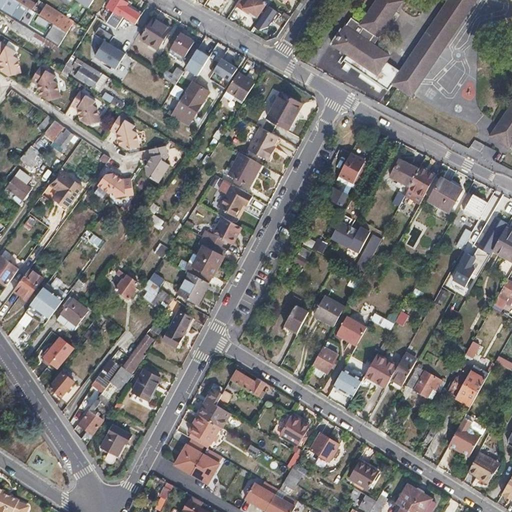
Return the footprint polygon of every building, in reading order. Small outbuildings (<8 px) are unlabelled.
[(0,0),(0,8),(8,12),(14,3),(17,4),(19,2),(15,0),(0,0)] [(136,25),(144,12),(137,8),(135,10),(128,5),(129,3),(124,0),(112,0),(108,7),(124,17),(136,25)] [(262,0),(240,0),(238,4),(258,17),(263,10),(266,12),(270,5),(267,3),(262,0)] [(344,29),(335,44),(334,45),(350,55),(346,61),(361,70),(389,89),(393,83),(412,96),(441,53),(458,28),(476,2),(477,0),(449,0),(416,49),(401,70),(387,61),(391,55),(375,44),(404,0),(403,0),(377,0),(362,23),(353,17),(344,29)] [(266,12),(256,26),(261,30),(271,27),(280,13),(270,6),(266,12)] [(75,22),(68,17),(65,21),(47,9),(42,16),(62,29),(68,33),(75,22)] [(156,18),(142,39),(158,49),(172,27),(156,18)] [(23,25),(18,22),(14,28),(32,39),(36,33),(23,25)] [(332,42),(335,44),(344,29),(342,27),(332,42)] [(62,29),(53,43),(59,47),(68,33),(62,29)] [(116,72),(126,55),(110,45),(114,38),(100,29),(95,37),(105,43),(94,59),(116,72)] [(182,33),(172,48),(185,57),(195,41),(182,33)] [(1,39),(0,41),(0,62),(1,68),(9,72),(22,70),(19,57),(15,54),(17,50),(1,39)] [(199,48),(187,67),(199,75),(211,56),(199,48)] [(223,59),(215,71),(231,81),(239,69),(223,59)] [(102,74),(82,61),(79,65),(82,67),(77,76),(94,87),(102,74)] [(68,63),(62,72),(69,76),(74,68),(68,63)] [(39,66),(32,78),(38,83),(41,94),(50,100),(62,97),(59,83),(54,80),(56,76),(39,66)] [(169,80),(176,85),(184,72),(177,67),(169,80)] [(256,84),(239,73),(228,90),(245,101),(256,84)] [(194,82),(172,116),(188,126),(209,92),(194,82)] [(176,85),(171,93),(179,99),(184,90),(176,85)] [(80,89),(72,102),(79,107),(81,119),(89,124),(101,121),(98,107),(94,104),(96,100),(80,89)] [(228,90),(225,95),(242,106),(245,101),(228,90)] [(106,93),(103,97),(111,102),(114,97),(106,93)] [(282,93),(268,117),(288,129),(302,104),(282,93)] [(511,105),(499,125),(491,136),(509,148),(511,144),(511,105)] [(118,115),(110,127),(116,131),(118,143),(126,148),(139,147),(136,131),(132,129),(134,125),(118,115)] [(79,138),(56,120),(33,146),(40,153),(51,140),(58,146),(57,147),(62,151),(70,140),(74,143),(79,138)] [(280,137),(262,127),(251,150),(271,161),(276,152),(273,150),(276,146),(280,137)] [(377,154),(384,142),(379,139),(372,151),(377,154)] [(166,145),(150,149),(151,156),(144,165),(147,175),(159,182),(170,164),(165,161),(168,155),(166,145)] [(40,153),(33,146),(21,159),(33,169),(44,156),(40,153)] [(112,158),(104,153),(100,159),(108,164),(112,158)] [(261,165),(242,153),(227,179),(238,185),(240,181),(249,186),(261,165)] [(351,153),(339,175),(354,183),(366,161),(351,153)] [(410,187),(420,169),(401,159),(392,177),(410,187)] [(354,183),(360,186),(372,164),(366,161),(354,183)] [(410,187),(409,189),(424,197),(437,175),(421,166),(420,169),(410,187)] [(59,191),(54,198),(68,208),(82,187),(60,171),(51,184),(59,191)] [(117,200),(135,195),(130,180),(124,182),(113,175),(103,178),(96,188),(110,196),(115,194),(117,200)] [(215,187),(221,178),(216,175),(210,184),(215,187)] [(354,183),(339,175),(337,179),(342,182),(339,189),(348,194),(352,187),(358,190),(360,186),(354,183)] [(14,177),(6,188),(24,201),(33,189),(14,177)] [(439,177),(425,203),(447,215),(461,190),(439,177)] [(247,207),(253,196),(225,180),(219,189),(227,194),(219,209),(235,218),(242,204),(247,207)] [(332,189),(327,198),(342,206),(348,194),(339,189),(333,187),(332,189)] [(405,196),(421,204),(424,197),(409,189),(407,192),(405,196)] [(396,203),(401,205),(405,196),(407,192),(402,190),(396,203)] [(480,219),(488,205),(480,201),(482,199),(474,195),(466,211),(480,219)] [(51,203),(42,196),(36,205),(45,212),(51,203)] [(104,217),(99,223),(107,229),(112,222),(104,217)] [(240,228),(224,218),(216,235),(223,239),(232,244),(240,228)] [(477,277),(507,225),(495,218),(472,257),(476,259),(472,268),(475,270),(472,275),(477,277)] [(25,225),(30,230),(36,225),(32,219),(25,225)] [(342,222),(333,238),(362,254),(374,233),(363,226),(360,232),(342,222)] [(511,231),(505,228),(491,253),(511,264),(511,231)] [(471,233),(464,229),(455,245),(462,249),(471,233)] [(94,234),(90,242),(101,247),(105,240),(94,234)] [(216,235),(212,242),(219,246),(223,239),(216,235)] [(358,266),(368,271),(384,240),(375,235),(358,266)] [(307,237),(304,243),(313,248),(316,242),(307,237)] [(189,264),(186,270),(191,272),(202,278),(205,272),(213,277),(218,267),(223,258),(215,254),(219,246),(212,242),(203,238),(199,245),(205,248),(200,257),(195,266),(189,264)] [(227,251),(219,246),(215,254),(223,258),(227,251)] [(154,253),(164,258),(167,253),(158,247),(154,253)] [(0,257),(0,279),(8,286),(21,269),(2,255),(0,257)] [(452,280),(464,288),(475,270),(471,268),(476,259),(469,255),(464,264),(462,263),(452,280)] [(31,268),(15,290),(28,301),(44,278),(31,268)] [(123,279),(116,289),(130,299),(137,290),(135,289),(139,283),(120,269),(117,273),(123,279)] [(202,278),(191,272),(179,294),(198,304),(210,283),(202,278)] [(210,283),(213,277),(205,272),(202,278),(210,283)] [(150,279),(161,287),(165,280),(154,273),(150,279)] [(80,278),(73,288),(79,292),(86,283),(80,278)] [(353,278),(349,286),(357,289),(361,282),(353,278)] [(511,281),(509,279),(495,303),(504,307),(507,302),(502,299),(504,295),(511,299),(511,281)] [(46,285),(31,307),(48,320),(64,299),(46,285)] [(440,288),(432,303),(440,307),(448,292),(440,288)] [(163,289),(152,303),(159,308),(169,293),(163,289)] [(169,293),(159,308),(164,312),(175,298),(169,293)] [(63,314),(58,320),(72,331),(76,325),(77,326),(88,310),(70,296),(63,305),(66,308),(62,313),(63,314)] [(336,325),(346,307),(327,297),(317,315),(336,325)] [(296,305),(285,325),(298,332),(309,312),(296,305)] [(179,311),(164,340),(178,348),(193,319),(179,311)] [(392,331),(395,324),(376,314),(373,321),(392,331)] [(340,333),(359,344),(367,328),(348,318),(340,333)] [(338,336),(357,347),(359,344),(340,333),(338,336)] [(123,365),(130,371),(154,338),(148,334),(123,365)] [(75,349),(61,338),(45,357),(60,368),(75,349)] [(328,340),(324,347),(338,355),(336,360),(338,362),(345,349),(328,340)] [(474,340),(469,349),(466,355),(473,359),(481,344),(474,340)] [(324,347),(313,365),(315,366),(311,372),(321,378),(325,371),(328,373),(331,368),(336,360),(338,355),(324,347)] [(392,378),(404,384),(405,383),(413,369),(418,360),(406,353),(399,366),(392,378)] [(366,375),(387,387),(392,378),(399,366),(377,355),(366,375)] [(500,356),(495,366),(504,371),(510,361),(500,356)] [(101,383),(106,387),(122,367),(113,359),(97,380),(101,383)] [(470,374),(458,396),(473,404),(493,368),(477,359),(471,370),(461,364),(459,368),(463,371),(470,374)] [(106,387),(99,397),(106,403),(119,386),(121,387),(126,380),(128,381),(134,374),(130,371),(123,365),(122,367),(106,387)] [(246,371),(239,367),(232,379),(235,381),(245,387),(263,398),(266,392),(264,390),(267,384),(257,378),(256,380),(245,373),(246,371)] [(413,369),(405,383),(429,397),(434,388),(440,391),(445,382),(419,367),(417,371),(413,369)] [(345,369),(334,387),(353,398),(363,380),(345,369)] [(146,370),(135,391),(151,400),(158,386),(160,387),(163,379),(146,370)] [(456,372),(447,388),(450,390),(449,391),(458,396),(470,374),(463,371),(461,375),(456,372)] [(52,388),(70,402),(80,389),(73,384),(75,381),(64,373),(52,388)] [(245,387),(235,381),(231,387),(241,393),(245,387)] [(199,414),(202,415),(221,427),(224,428),(233,413),(218,405),(223,396),(212,390),(199,414)] [(79,424),(74,430),(81,438),(87,431),(92,434),(104,419),(95,411),(99,404),(96,402),(91,408),(79,424)] [(72,419),(79,424),(91,408),(86,404),(79,414),(77,413),(72,419)] [(202,415),(190,437),(192,438),(205,446),(209,448),(221,427),(202,415)] [(303,423),(293,417),(292,418),(281,436),(299,446),(310,430),(302,425),(303,423)] [(465,419),(447,449),(467,461),(478,441),(473,438),(472,434),(468,432),(473,423),(465,419)] [(114,425),(102,446),(118,455),(125,442),(127,443),(132,435),(114,425)] [(423,444),(428,448),(438,430),(433,427),(423,444)] [(322,434),(313,450),(330,461),(340,445),(322,434)] [(209,483),(223,457),(210,449),(207,456),(201,452),(205,446),(192,438),(176,464),(209,483)] [(257,448),(247,442),(243,449),(253,455),(257,448)] [(480,452),(470,471),(489,483),(498,467),(489,462),(491,458),(480,452)] [(489,462),(498,467),(500,464),(491,458),(489,462)] [(360,462),(351,478),(370,489),(379,473),(360,462)] [(293,469),(285,482),(296,488),(303,475),(293,469)] [(511,478),(503,494),(511,500),(511,478)] [(389,482),(382,494),(386,497),(393,485),(389,482)] [(174,487),(166,483),(164,488),(172,492),(174,487)] [(255,483),(246,498),(269,511),(292,511),(299,501),(286,493),(283,499),(255,483)] [(408,484),(397,503),(402,507),(410,511),(433,511),(437,506),(432,503),(433,500),(408,484)] [(0,487),(0,503),(17,511),(20,511),(24,503),(14,499),(14,497),(5,492),(5,490),(0,488),(1,487),(0,487)] [(158,498),(166,502),(172,492),(164,488),(158,498)] [(378,501),(367,495),(360,508),(367,511),(380,511),(388,498),(386,497),(382,494),(378,501)] [(210,511),(190,501),(184,511),(210,511)] [(0,511),(1,511),(7,511),(8,510),(12,511),(17,511),(0,503),(0,511)]
